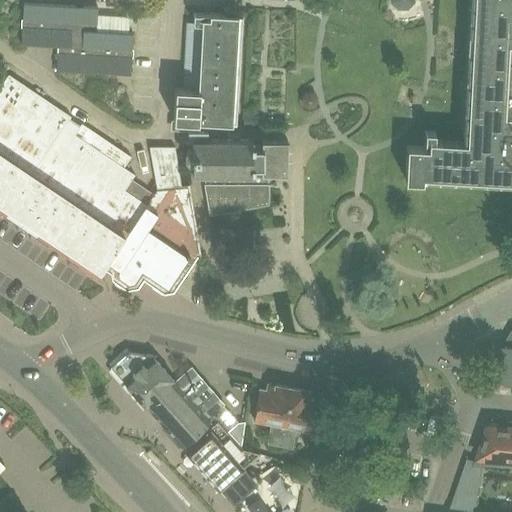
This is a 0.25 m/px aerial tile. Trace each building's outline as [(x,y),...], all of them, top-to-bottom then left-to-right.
[(414,6),(412,0),(391,0),(393,9),(414,6)] [(511,0),(472,0),(464,142),(431,140),(432,129),(424,129),(423,144),(405,144),(404,178),(421,179),(421,173),(511,178),(511,0)] [(25,6),(23,46),(59,47),(57,72),(131,75),(132,34),(96,33),(97,9),(25,6)] [(184,89),(175,88),(173,114),(173,121),(231,124),(239,15),(211,13),(211,14),(194,13),(194,23),(188,23),(184,89)] [(105,262),(146,203),(124,189),(135,174),(124,167),(131,156),(81,123),(80,126),(69,119),(71,116),(8,74),(0,86),(0,204),(99,271),(105,262)] [(186,150),(186,159),(190,163),(193,163),(192,172),(208,172),(208,182),(204,183),(208,214),(268,203),(268,183),(263,182),(263,173),(286,173),(287,139),(261,139),(261,146),(255,146),(255,144),(253,143),(253,139),(193,138),(193,147),(190,147),(186,150)] [(155,190),(146,203),(105,262),(116,269),(117,276),(126,282),(132,282),(141,270),(167,287),(188,256),(200,254),(189,184),(180,184),(175,145),(149,145),(155,190)] [(507,383),(511,383),(511,329),(503,345),(502,377),(507,383)] [(205,425),(208,428),(217,420),(218,420),(227,431),(233,426),(238,422),(223,405),(224,404),(200,375),(191,366),(175,381),(153,355),(130,351),(112,367),(182,446),(205,425)] [(267,391),(259,390),(254,420),(272,423),(268,444),(292,448),(296,428),(313,431),(319,401),(311,399),(313,392),(269,383),(267,391)] [(210,430),(186,451),(220,489),(224,484),(227,487),(225,489),(236,501),(254,484),(243,472),(242,474),(239,471),(259,453),(242,448),(217,420),(208,428),(210,430)] [(489,424),(476,464),(511,466),(511,422),(508,422),(508,426),(489,424)] [(286,469),(292,481),(303,484),(306,468),(288,462),(286,469)] [(332,491),(335,477),(325,475),(322,489),(332,491)] [(477,511),(479,484),(460,482),(451,509),(477,511)]
